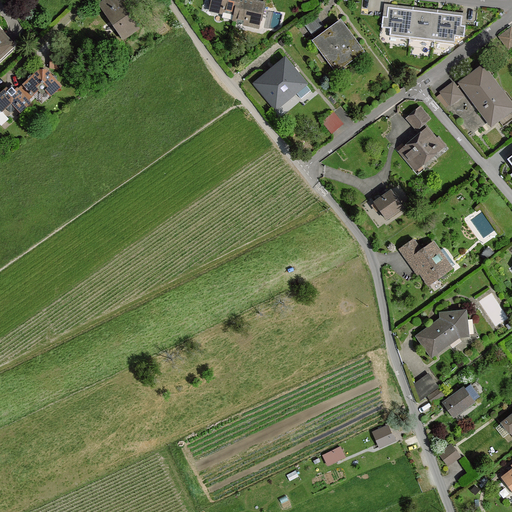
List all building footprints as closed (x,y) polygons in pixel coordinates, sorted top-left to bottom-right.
[(122,0),(105,0),(100,4),(125,41),(142,29),(122,0)] [(212,0),(210,12),(225,16),(226,10),(236,12),(233,24),(261,30),(267,2),(257,0),(212,0)] [(405,7),(377,4),(374,34),(404,37),(405,7)] [(437,9),(405,7),(404,37),(436,39),(437,9)] [(467,12),(437,9),(436,39),(465,42),(467,12)] [(309,23),(313,31),(326,26),(322,17),(309,23)] [(343,18),(314,39),(338,71),(367,51),(343,18)] [(511,25),(501,36),(511,47),(511,25)] [(0,27),(0,58),(16,45),(0,27)] [(309,83),(287,57),(254,84),(276,111),(309,83)] [(511,113),(511,100),(485,65),(459,84),(493,128),(511,113)] [(13,83),(0,95),(0,109),(3,113),(13,104),(21,113),(34,103),(31,100),(43,87),(53,97),(64,87),(48,70),(40,70),(25,85),(30,92),(25,96),(13,83)] [(424,104),(409,116),(419,129),(434,118),(424,104)] [(334,131),(345,122),(336,113),(326,121),(334,131)] [(449,148),(430,126),(401,151),(420,173),(449,148)] [(394,190),(376,202),(389,222),(407,210),(394,190)] [(417,238),(401,249),(428,288),(456,269),(437,241),(425,249),(417,238)] [(466,309),(440,312),(441,318),(416,335),(431,357),(459,336),(469,335),(466,309)] [(416,382),(427,400),(444,390),(433,372),(416,382)] [(466,387),(444,403),(456,420),(479,404),(466,387)] [(511,416),(503,423),(511,434),(511,416)] [(388,426),(374,432),(380,447),(394,440),(388,426)] [(462,456),(453,444),(440,454),(450,466),(462,456)] [(340,447),(325,455),(329,464),(345,456),(340,447)] [(511,469),(503,476),(511,488),(511,469)]
